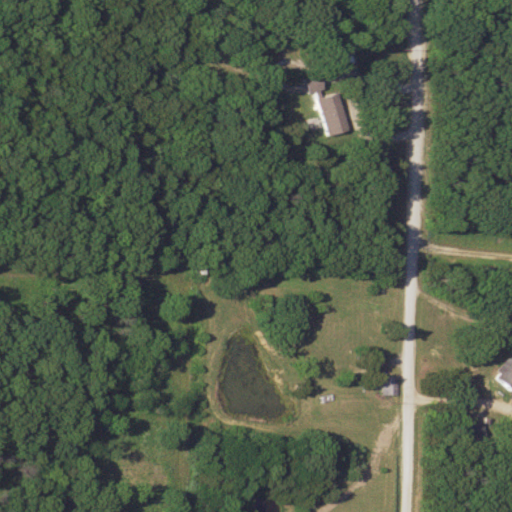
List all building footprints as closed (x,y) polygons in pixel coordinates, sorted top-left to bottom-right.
[(314,90),(310,75),(296,79),(300,94),(314,90)] [(309,97),(319,135),(339,129),(329,92),(309,97)] [(326,329),(326,351),(355,351),(355,329),(326,329)] [(504,392),(511,383),(511,346),(486,375),(504,392)] [(377,395),(393,395),(393,375),(377,375),(377,395)] [(479,424),(461,418),(454,437),(473,443),(479,424)]
